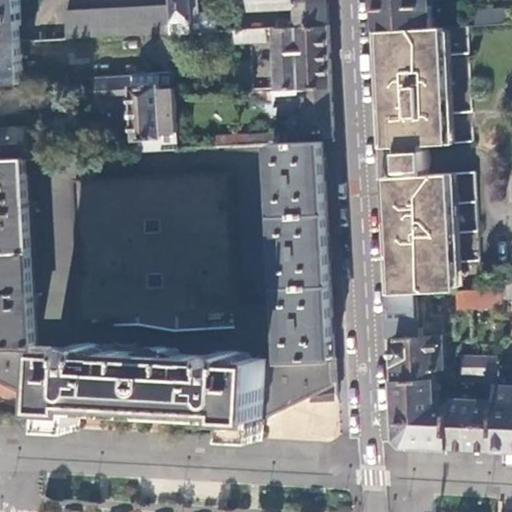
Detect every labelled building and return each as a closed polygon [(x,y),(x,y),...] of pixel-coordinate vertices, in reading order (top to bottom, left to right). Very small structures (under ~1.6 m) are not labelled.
[(191,0),(171,0),(172,6),(174,33),(174,34),(194,33),(191,0)] [(327,0),(296,0),(297,2),(298,19),(298,28),(328,26),(327,0)] [(376,0),(378,29),(385,29),(428,29),(426,0),(376,0)] [(435,29),(433,0),(426,0),(428,29),(435,29)] [(24,41),(22,1),(0,1),(0,41),(22,41),(24,41)] [(174,33),(172,6),(69,12),(70,39),(144,34),(174,33)] [(508,8),(477,10),(478,28),(510,26),(508,8)] [(240,30),(239,17),(239,10),(233,11),(234,16),(225,17),(226,31),(236,31),(240,30)] [(330,52),(328,26),(298,28),(280,28),(270,29),(272,39),(276,39),(279,90),(331,88),(330,52)] [(475,144),(470,28),(435,29),(428,29),(385,29),(391,148),(403,148),(404,177),(392,178),(398,295),(427,294),(441,294),(457,293),(482,292),(479,213),(477,175),(429,177),(427,146),(475,144)] [(266,29),(260,29),(250,30),(240,30),(236,31),(237,42),(267,41),(266,29)] [(174,33),(144,34),(146,74),(176,72),(174,34),(174,33)] [(25,81),(22,42),(22,41),(0,41),(0,84),(25,83),(25,81)] [(99,77),(100,91),(134,89),(137,151),(180,149),(176,72),(146,74),(99,77)] [(332,109),(331,88),(279,90),(277,90),(278,108),(303,107),(305,127),(217,131),(218,147),(273,144),(324,141),(334,140),(332,109)] [(0,158),(28,157),(47,156),(47,148),(32,148),(31,127),(0,128),(0,158)] [(326,175),(324,141),(273,144),(285,359),(335,357),(333,319),(329,247),(326,175)] [(0,251),(33,250),(28,157),(0,158),(0,251)] [(141,324),(178,330),(235,328),(234,311),(236,311),(229,173),(76,180),(82,318),(115,317),(115,325),(141,324)] [(39,347),(33,250),(0,251),(0,347),(13,347),(39,347)] [(511,281),(504,281),(504,291),(503,297),(511,296),(511,281)] [(504,291),(482,292),(457,293),(457,307),(470,307),(471,302),(484,302),(485,312),(490,312),(488,357),(500,358),(503,297),(504,291)] [(457,307),(457,293),(441,294),(442,310),(457,309),(457,307)] [(427,294),(398,295),(392,296),(393,311),(394,338),(423,337),(423,326),(422,313),(426,313),(425,306),(422,306),(422,300),(427,300),(427,294)] [(457,324),(423,326),(423,337),(446,337),(457,336),(457,324)] [(423,337),(394,338),(395,352),(397,380),(439,378),(444,378),(443,370),(448,370),(446,337),(423,337)] [(338,401),(335,357),(285,359),(249,358),(250,353),(219,351),(218,357),(178,354),(178,349),(148,347),(148,353),(108,350),(107,346),(76,344),(76,349),(39,347),(13,347),(0,347),(0,380),(52,407),(52,421),(82,423),(83,408),(235,416),(234,431),(266,433),(267,418),(312,395),(313,400),(338,401)] [(462,381),(499,383),(500,358),(488,357),(462,355),(462,381)] [(431,447),(451,448),(453,405),(440,404),(439,378),(397,380),(400,439),(407,446),(431,447)] [(511,383),(499,383),(498,399),(498,402),(496,451),(506,451),(511,451),(511,383)] [(471,449),(496,451),(498,402),(461,399),(453,399),(453,405),(451,448),(471,449)]
